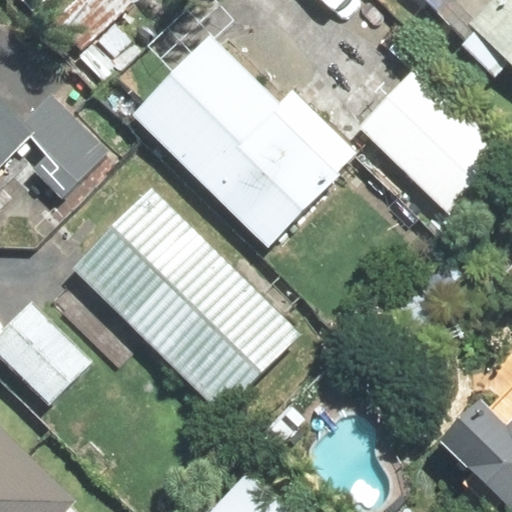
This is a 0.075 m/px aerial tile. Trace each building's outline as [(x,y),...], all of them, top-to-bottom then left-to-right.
[(37,0),(54,16),(69,0),(37,0)] [(437,0),(460,23),(483,0),(437,0)] [(511,6),(486,32),(511,58),(511,6)] [(228,33),(143,118),(278,253),(377,155),(308,86),(294,99),(228,33)] [(511,134),(434,57),(368,123),(464,218),(511,170),(511,134)] [(0,187),(64,120),(0,58),(0,187)] [(164,177),(81,259),(243,421),(326,339),(164,177)] [(41,296),(0,333),(0,353),(57,414),(108,367),(41,296)] [(439,446),(507,511),(511,511),(511,420),(510,422),(486,398),(439,446)] [(0,511),(96,511),(0,416),(0,511)] [(309,511),(259,462),(208,511),(309,511)]
